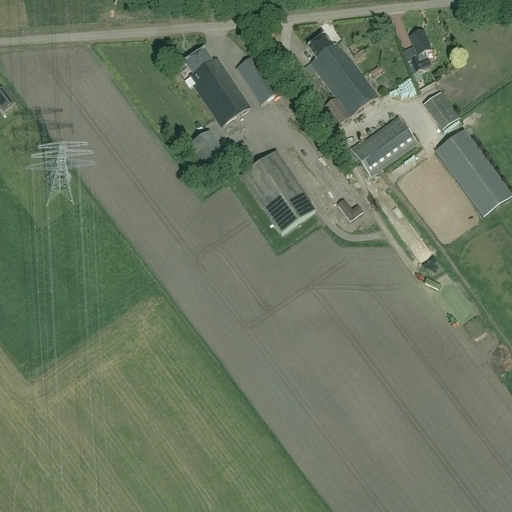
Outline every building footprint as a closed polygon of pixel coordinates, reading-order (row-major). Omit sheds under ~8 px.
[(426,36),(425,32),(420,34),(419,33),(413,35),(413,37),(410,39),(417,58),(418,58),(419,60),(411,63),(415,75),(431,69),(427,59),(425,55),(432,52),(430,47),(431,46),(429,40),(428,40),(426,36)] [(338,130),(379,100),(349,59),(348,59),(344,53),(342,54),(337,47),(334,49),(325,37),(308,49),(317,61),(311,66),(336,101),(323,110),(338,130)] [(363,48),(354,53),(358,61),(367,56),(363,48)] [(221,129),(251,109),(218,60),(213,64),(204,51),(185,64),(193,77),(191,78),(196,86),(194,88),(221,129)] [(261,107),(280,94),(255,58),(236,71),(261,107)] [(377,69),(370,74),(373,79),(380,75),(377,69)] [(4,88),(0,91),(0,108),(4,114),(16,105),(4,88)] [(425,102),(441,126),(457,115),(441,91),(425,102)] [(351,152),(357,161),(372,181),(419,147),(399,120),(361,147),(360,146),(351,152)] [(231,166),(209,133),(184,150),(206,183),(231,166)] [(449,145),(436,154),(479,213),(485,221),(511,200),(511,198),(464,133),(449,145)] [(315,213),(275,154),(241,177),(281,236),(315,213)]
